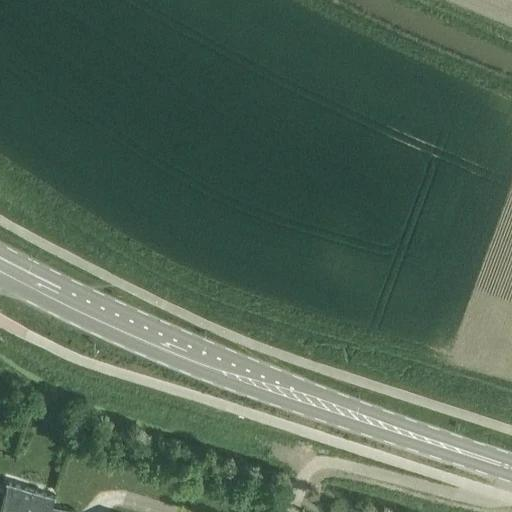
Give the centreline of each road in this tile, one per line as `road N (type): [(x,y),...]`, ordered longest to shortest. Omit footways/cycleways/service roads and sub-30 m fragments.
road 1 (primary): [(511,469),(297,392),(0,258)]
road 2 (track): [(511,487),(503,497),(450,493),(326,464),(309,472),(284,511)]
